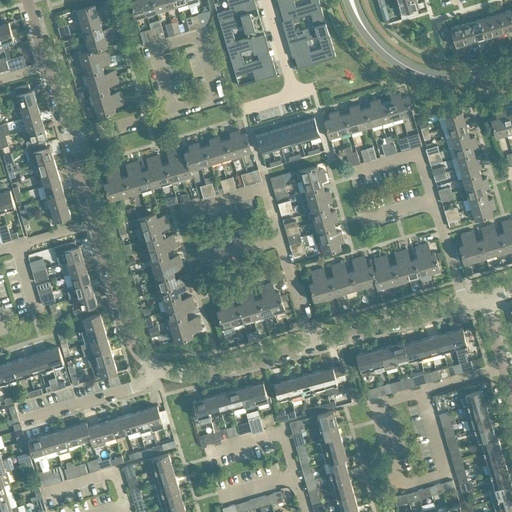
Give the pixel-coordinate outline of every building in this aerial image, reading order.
[(147,14),(142,0),(131,0),(136,17),(147,14)] [(157,11),(153,0),(142,0),(147,14),(157,11)] [(167,8),(164,0),(153,0),(157,11),(167,8)] [(227,0),(230,8),(217,12),(219,21),(248,12),(246,5),(255,2),(254,0),(227,0)] [(294,0),(277,0),(280,7),(287,4),(292,19),(311,13),(310,12),(322,9),(318,0),(310,0),(311,2),(296,6),(294,0)] [(401,0),(397,1),(400,12),(402,18),(419,13),(417,8),(424,6),(423,1),(418,3),(417,3),(416,1),(417,1),(417,0),(401,0)] [(77,9),(81,19),(109,11),(107,5),(96,8),(95,4),(77,9)] [(497,8),(498,13),(500,12),(506,31),(511,28),(511,14),(510,9),(503,11),(502,6),(497,8)] [(248,12),(219,21),(226,43),(235,41),(235,40),(231,28),(243,24),(247,37),(254,35),(252,29),(262,26),(261,21),(259,22),(258,19),(260,18),(257,9),(248,12)] [(295,27),(286,29),(291,44),(298,42),(298,41),(306,39),(307,39),(318,36),(318,35),(328,32),(326,26),(327,26),(322,9),(310,12),(311,13),(314,25),(296,30),(295,27)] [(506,31),(500,12),(498,13),(494,14),(492,9),(487,10),(489,15),(490,15),(496,34),(506,31)] [(207,10),(202,12),(197,13),(198,14),(201,23),(204,22),(207,12),(207,10)] [(110,17),(109,11),(81,19),(84,29),(101,24),(100,20),(110,17)] [(490,15),(489,15),(484,17),(482,12),(477,13),(479,18),(480,18),(486,37),(496,34),(490,15)] [(201,23),(198,14),(192,16),(195,28),(201,26),(201,23)] [(486,37),(480,18),(479,18),(474,20),(472,15),(467,16),(469,21),(471,21),(476,40),(486,37)] [(195,28),(192,16),(186,18),(189,30),(195,28)] [(471,21),(469,21),(464,23),(463,18),(458,19),(459,24),(461,24),(466,43),(476,40),(471,21)] [(20,39),(17,28),(16,27),(15,27),(16,28),(11,29),(9,21),(7,21),(7,20),(1,22),(2,23),(0,23),(0,35),(1,41),(3,44),(2,45),(4,51),(4,50),(9,49),(7,43),(20,39)] [(177,20),(171,22),(175,34),(185,31),(184,25),(179,26),(177,20)] [(453,21),(448,22),(450,30),(452,29),(454,37),(457,46),(466,43),(461,24),(459,24),(454,26),(453,21)] [(175,34),(171,22),(165,24),(169,36),(175,34)] [(87,40),(115,31),(113,25),(102,29),(101,24),(84,29),(87,40)] [(157,26),(151,28),(154,40),(160,38),(157,26)] [(154,40),(151,28),(145,30),(148,42),(154,40)] [(117,38),(115,31),(87,40),(90,50),(97,48),(107,45),(106,41),(117,38)] [(235,41),(226,43),(233,66),(244,63),(243,58),(240,49),(251,46),(254,54),(267,50),(264,41),(267,41),(264,32),(254,35),(247,37),(235,40),(235,41)] [(300,49),(293,51),(298,67),(336,56),(328,32),(318,35),(318,36),(321,47),(310,51),(307,39),(306,39),(298,41),(298,42),(300,49)] [(98,52),(97,48),(90,50),(79,53),(82,64),(110,55),(109,49),(98,52)] [(26,66),(23,55),(7,59),(10,68),(10,71),(26,66)] [(112,61),(110,55),(82,64),(86,74),(103,69),(102,64),(112,61)] [(0,61),(0,62),(0,61),(0,71),(3,70),(10,68),(7,59),(6,57),(0,58),(0,61)] [(244,63),(233,66),(236,75),(253,70),(256,80),(277,74),(273,62),(264,64),(262,57),(244,63)] [(89,84),(117,76),(115,70),(104,73),(103,69),(86,74),(89,84)] [(118,82),(117,76),(89,84),(92,94),(109,89),(108,85),(118,82)] [(33,89),(30,90),(28,83),(15,87),(20,106),(37,101),(33,89)] [(95,105),(123,96),(121,90),(110,93),(109,89),(92,94),(95,105)] [(412,113),(407,95),(402,97),(400,92),(396,93),(402,116),(412,113)] [(402,116),(396,93),(390,95),(392,100),(387,101),(392,119),(402,116)] [(125,102),(123,96),(95,105),(98,115),(115,110),(114,105),(125,102)] [(392,119),(387,101),(381,103),(380,98),(375,99),(382,122),(392,119)] [(382,122),(375,99),(370,101),(371,106),(366,107),(371,125),(382,122)] [(40,112),(37,101),(20,106),(24,117),(40,112)] [(371,125),(366,107),(361,109),(359,104),(354,105),(361,128),(371,125)] [(361,128),(354,105),(349,107),(351,112),(346,113),(351,131),(361,128)] [(511,131),(511,112),(507,114),(505,109),(500,111),(507,133),(511,131)] [(351,131),(346,113),(340,115),(339,110),(334,111),(340,134),(351,131)] [(340,134),(334,111),(329,113),(330,118),(324,119),(329,137),(340,134)] [(445,116),(448,126),(470,120),(469,115),(464,116),(462,111),(445,116)] [(507,133),(500,111),(495,112),(497,117),(491,119),(496,136),(507,133)] [(43,124),(40,112),(24,117),(27,129),(43,124)] [(314,116),(304,119),(310,139),(320,136),(314,116)] [(304,119),(295,122),(301,142),(310,139),(304,119)] [(471,124),(470,120),(448,126),(451,136),(468,131),(467,126),(471,124)] [(295,122),(285,125),(291,145),(301,142),(295,122)] [(27,139),(26,141),(28,147),(32,145),(46,141),(44,137),(47,136),(43,124),(27,129),(30,138),(27,139)] [(285,125),(276,128),(282,148),(291,145),(285,125)] [(276,128),(266,131),(272,151),(282,148),(276,128)] [(239,129),(234,131),(241,153),(252,150),(246,133),(241,134),(239,129)] [(241,153),(234,131),(230,132),(231,137),(226,139),(231,156),(241,153)] [(266,131),(256,134),(262,154),(272,151),(266,131)] [(360,133),(362,140),(370,138),(368,131),(360,133)] [(451,136),(445,138),(448,148),(454,147),(476,140),(475,135),(470,137),(468,131),(451,136)] [(422,145),(418,133),(408,136),(411,148),(422,145)] [(231,156),(226,139),(220,140),(219,136),(214,137),(221,159),(231,156)] [(411,148),(408,136),(402,138),(405,150),(411,148)] [(221,159),(214,137),(209,138),(211,143),(205,145),(210,163),(221,159)] [(394,140),(388,142),(391,154),(397,152),(394,140)] [(478,145),(476,140),(454,147),(457,157),(474,152),(473,146),(478,145)] [(210,163),(205,145),(200,147),(199,142),(193,143),(200,166),(210,163)] [(391,154),(388,142),(381,144),(385,156),(391,154)] [(200,166),(193,143),(189,145),(190,149),(185,151),(186,157),(192,174),(190,169),(200,166)] [(34,150),(35,155),(29,157),(31,164),(37,162),(54,157),(50,145),(34,150)] [(425,148),(427,155),(439,151),(437,145),(425,148)] [(373,146),(367,148),(370,160),(377,158),(373,146)] [(192,174),(186,157),(182,158),(179,148),(173,149),(181,178),(192,174)] [(370,160),(367,148),(361,150),(364,162),(370,160)] [(181,178),(173,149),(167,151),(170,162),(166,163),(171,181),(181,178)] [(357,151),(352,152),(346,154),(350,166),(360,163),(357,151)] [(443,162),(439,151),(427,155),(429,161),(429,160),(431,166),(443,162)] [(476,157),(474,152),(457,157),(460,167),(482,161),(481,156),(476,157)] [(171,181),(166,163),(162,164),(159,154),(153,156),(161,184),(171,181)] [(161,184),(153,156),(147,157),(150,168),(146,169),(151,187),(161,184)] [(57,169),(54,157),(37,162),(41,174),(57,169)] [(151,187),(146,169),(141,170),(138,160),(132,162),(141,190),(151,187)] [(484,166),(482,161),(460,167),(463,178),(480,172),(479,167),(484,166)] [(141,190),(132,162),(126,164),(129,174),(125,175),(131,193),(141,190)] [(317,165),(300,170),(303,180),(325,174),(324,169),(319,170),(317,165)] [(432,169),(434,175),(445,171),(444,165),(432,169)] [(131,193),(125,175),(121,177),(118,166),(112,168),(120,196),(131,193)] [(120,196),(112,168),(106,170),(109,180),(104,182),(110,199),(120,196)] [(60,180),(57,169),(41,174),(44,185),(60,180)] [(258,169),(247,172),(250,184),(262,181),(258,169)] [(447,177),(445,171),(434,175),(435,181),(447,177)] [(250,184),(247,172),(241,174),(245,186),(250,184)] [(482,178),(480,172),(463,178),(466,188),(488,181),(487,176),(482,178)] [(270,177),(271,180),(274,189),(286,185),(282,174),(270,177)] [(325,174),(303,180),(306,190),(323,185),(322,180),(327,178),(325,174)] [(233,176),(226,178),(230,190),(236,188),(233,176)] [(230,190),(226,178),(221,180),(221,181),(217,182),(217,185),(220,193),(230,190)] [(64,192),(60,180),(44,185),(48,197),(64,192)] [(490,186),(488,181),(466,188),(469,198),(486,193),(485,187),(490,186)] [(220,193),(217,185),(213,186),(212,182),(206,184),(209,196),(220,193)] [(209,196),(206,184),(200,186),(203,198),(209,196)] [(289,195),(286,185),(274,189),(277,199),(289,195)] [(309,201),(331,194),(330,189),(325,191),(323,185),(306,190),(309,201)] [(438,189),(440,195),(452,192),(450,186),(438,189)] [(10,190),(0,192),(0,198),(3,209),(15,206),(10,190)] [(67,203),(64,192),(48,197),(51,208),(67,203)] [(454,198),(452,192),(440,195),(442,201),(454,198)] [(488,198),(486,193),(469,198),(472,208),(494,202),(493,197),(488,198)] [(332,199),(331,194),(309,201),(312,211),(329,206),(328,200),(332,199)] [(166,199),(168,205),(178,202),(176,195),(166,199)] [(278,203),(280,209),(292,205),(290,199),(278,203)] [(496,207),(494,202),(472,208),(475,219),(492,214),(491,208),(496,207)] [(71,215),(67,203),(51,208),(55,220),(71,215)] [(293,211),(292,205),(280,209),(281,215),(293,211)] [(331,211),(329,206),(312,211),(315,221),(337,215),(336,210),(331,211)] [(456,206),(444,210),(446,216),(458,212),(456,206)] [(141,228),(169,220),(167,213),(157,217),(155,212),(138,218),(141,228)] [(460,218),(458,212),(446,216),(448,222),(460,218)] [(338,220),(337,215),(315,221),(318,232),(335,227),(334,221),(338,220)] [(511,248),(511,233),(511,234),(508,219),(502,221),(505,231),(501,232),(506,250),(511,248)] [(169,220),(141,228),(144,238),(162,233),(161,229),(160,227),(164,226),(165,227),(171,226),(169,220)] [(296,220),(284,223),(286,230),(298,226),(296,220)] [(506,250),(501,232),(497,234),(494,223),(488,225),(492,240),(496,253),(506,250)] [(0,231),(3,242),(12,239),(10,234),(7,224),(0,225),(0,231)] [(496,253),(492,240),(488,225),(481,227),(485,237),(480,239),(485,253),(486,256),(496,253)] [(299,232),(298,226),(286,230),(287,236),(299,232)] [(337,232),(335,227),(318,232),(313,233),(316,242),(320,241),(320,242),(343,235),(341,230),(337,232)] [(485,253),(480,239),(476,240),(473,229),(467,231),(471,246),(475,259),(486,256),(485,253)] [(475,259),(471,246),(467,231),(461,233),(464,244),(460,245),(465,262),(475,259)] [(147,249),(175,240),(174,234),(163,237),(162,233),(144,238),(147,249)] [(344,240),(343,235),(320,242),(323,252),(341,247),(339,241),(344,240)] [(177,246),(175,240),(147,249),(151,259),(168,254),(167,249),(177,246)] [(290,244),(292,250),(304,247),(302,240),(290,244)] [(428,242),(421,244),(425,259),(430,272),(440,269),(435,252),(431,253),(428,242)] [(418,256),(414,258),(419,272),(419,275),(430,272),(425,259),(421,244),(415,246),(417,252),(419,252),(420,256),(418,256)] [(83,257),(80,245),(63,249),(67,261),(83,257)] [(305,253),(304,247),(292,250),(293,256),(305,253)] [(407,248),(401,250),(405,265),(409,278),(419,275),(419,272),(414,258),(410,259),(409,259),(407,255),(409,255),(407,248)] [(398,262),(394,264),(398,278),(399,281),(409,278),(405,265),(401,250),(395,252),(397,258),(398,258),(399,262),(398,262)] [(168,254),(151,259),(154,269),(182,260),(180,254),(174,256),(174,258),(170,259),(169,258),(168,254)] [(398,278),(394,264),(389,265),(386,254),(380,256),(384,271),(389,284),(399,281),(398,278)] [(364,255),(358,257),(363,271),(367,285),(377,282),(378,287),(379,287),(373,269),(372,264),(367,266),(366,266),(365,262),(366,261),(364,255)] [(377,268),(373,269),(379,287),(389,284),(384,271),(380,256),(374,258),(376,264),(377,264),(379,268),(377,268)] [(87,268),(83,257),(67,261),(70,273),(87,268)] [(367,285),(363,271),(358,257),(352,259),(355,269),(351,270),(356,288),(367,285)] [(43,258),(30,262),(31,267),(44,263),(43,258)] [(182,260),(154,269),(149,270),(152,281),(157,279),(174,274),(173,270),(183,266),(182,260)] [(344,261),(338,263),(342,277),(346,291),(356,288),(355,285),(351,270),(347,272),(345,272),(344,268),(346,267),(344,261)] [(33,272),(46,268),(44,263),(31,267),(33,272)] [(346,291),(342,277),(338,263),(332,265),(335,275),(330,276),(334,291),(335,294),(346,291)] [(334,291),(330,276),(326,278),(323,267),(317,269),(321,283),(326,297),(335,294),(334,291)] [(47,273),(46,268),(33,272),(34,277),(47,273)] [(90,280),(87,268),(70,273),(74,284),(90,280)] [(314,281),(310,282),(315,300),(326,297),(321,283),(317,269),(311,270),(313,277),(314,276),(316,281),(314,281)] [(49,278),(47,273),(34,277),(36,282),(49,278)] [(174,274),(157,279),(160,290),(188,281),(186,275),(180,277),(180,278),(176,280),(175,278),(174,274)] [(93,291),(90,280),(74,284),(77,296),(93,291)] [(36,285),(38,290),(51,286),(50,281),(36,285)] [(188,281),(160,290),(156,291),(159,301),(163,300),(180,294),(179,290),(190,287),(188,281)] [(285,309),(281,295),(279,291),(275,293),(272,282),(266,284),(274,312),(285,309)] [(263,296),(259,297),(264,315),(265,319),(276,316),(274,312),(266,284),(260,286),(262,292),(263,291),(264,296),(263,296)] [(53,291),(51,286),(38,290),(39,295),(53,291)] [(264,315),(259,297),(255,299),(251,288),(245,290),(254,318),(264,315)] [(254,318),(245,290),(239,292),(242,302),(238,303),(244,321),(254,318)] [(54,296),(53,291),(39,295),(41,300),(54,296)] [(97,303),(93,291),(77,296),(81,308),(97,303)] [(166,310),(194,301),(192,295),(182,298),(180,294),(163,300),(166,310)] [(231,294),(225,296),(233,324),(244,321),(238,303),(234,305),(233,305),(231,301),(233,300),(231,294)] [(55,301),(54,296),(41,300),(42,305),(55,301)] [(233,324),(225,296),(219,298),(222,308),(217,309),(223,327),(233,324)] [(194,301),(166,310),(169,320),(187,315),(185,311),(185,309),(189,308),(190,309),(196,307),(194,301)] [(84,317),(87,330),(103,325),(100,313),(84,317)] [(172,330),(200,322),(198,316),(188,319),(187,315),(169,320),(172,330)] [(202,328),(200,322),(172,330),(175,341),(193,335),(192,331),(202,328)] [(107,336),(103,325),(87,330),(91,341),(107,336)] [(463,327),(450,331),(455,347),(459,363),(468,361),(465,352),(469,351),(467,345),(463,327)] [(254,331),(247,333),(249,341),(256,339),(254,331)] [(455,347),(450,331),(439,334),(444,351),(445,351),(445,350),(455,347)] [(439,334),(427,337),(432,353),(442,351),(442,352),(444,351),(439,334)] [(110,348),(107,336),(91,341),(94,353),(110,348)] [(432,353),(427,337),(416,340),(420,358),(423,357),(422,356),(432,353)] [(416,340),(404,343),(404,344),(409,360),(418,357),(419,358),(420,358),(416,340)] [(404,341),(392,344),(396,361),(397,363),(409,360),(404,344),(404,343),(404,341)] [(396,361),(392,344),(380,348),(386,370),(398,366),(397,363),(396,361)] [(59,346),(47,350),(52,366),(64,362),(59,346)] [(114,359),(110,348),(94,353),(98,364),(114,359)] [(386,370),(380,348),(368,351),(374,373),(386,370)] [(52,366),(47,350),(35,354),(40,370),(52,366)] [(374,373),(368,351),(356,354),(362,376),(374,373)] [(40,370),(35,354),(24,357),(29,374),(40,370)] [(29,374),(24,357),(12,361),(18,377),(29,374)] [(114,359),(98,364),(93,366),(96,378),(117,371),(114,359)] [(468,361),(459,363),(462,372),(474,368),(472,359),(468,361)] [(18,377),(12,361),(1,365),(6,381),(18,377)] [(333,366),(321,370),(325,386),(335,383),(335,384),(338,383),(333,366)] [(447,366),(436,370),(438,379),(450,375),(447,366)] [(325,386),(321,370),(309,373),(314,390),(316,389),(325,386)] [(438,379),(436,370),(424,373),(427,382),(438,379)] [(79,383),(75,371),(70,372),(74,384),(79,383)] [(314,390),(309,373),(298,376),(302,392),(312,389),(312,390),(314,390)] [(427,382),(424,373),(413,376),(416,385),(427,382)] [(302,392),(298,376),(286,379),(290,396),(291,396),(292,401),(304,398),(302,392)] [(290,396),(286,379),(274,383),(278,399),(289,396),(289,397),(290,396)] [(263,381),(251,385),(256,402),(258,405),(271,402),(270,397),(268,398),(263,381)] [(256,402),(251,385),(239,388),(244,404),(254,401),(254,402),(256,402)] [(366,390),(369,398),(381,395),(378,386),(366,390)] [(244,404),(239,388),(228,391),(233,408),(235,408),(234,407),(244,404)] [(465,395),(460,396),(464,407),(468,406),(485,401),(481,389),(465,394),(465,395)] [(233,408),(228,391),(216,394),(221,411),(231,408),(231,409),(233,408)] [(221,411),(216,394),(205,397),(210,414),(212,414),(211,413),(221,411)] [(210,414),(205,397),(193,401),(197,417),(207,414),(208,415),(210,414)] [(436,402),(439,414),(448,412),(447,409),(449,407),(448,401),(445,400),(436,402)] [(468,406),(464,407),(467,419),(472,417),(488,413),(485,401),(468,406)] [(331,407),(330,402),(318,405),(319,411),(331,407)] [(169,422),(165,409),(159,411),(157,405),(146,409),(152,429),(152,431),(164,427),(163,424),(169,422)] [(319,411),(318,405),(311,407),(307,408),(308,414),(313,412),(319,411)] [(152,429),(146,409),(134,412),(139,428),(140,433),(152,429)] [(277,412),(280,422),(290,419),(288,413),(286,414),(285,410),(277,412)] [(337,422),(334,410),(317,414),(320,425),(319,425),(320,427),(337,422)] [(139,428),(134,412),(122,416),(127,432),(139,428)] [(451,423),(448,412),(439,414),(443,426),(451,423)] [(472,417),(467,419),(470,430),(475,429),(492,424),(488,413),(472,417)] [(260,415),(248,418),(249,421),(251,430),(252,433),(264,430),(263,427),(260,418),(260,415)] [(127,432),(122,416),(111,419),(116,435),(127,432)] [(116,435),(111,419),(99,423),(104,439),(116,435)] [(289,422),(293,434),(302,432),(301,428),(304,427),(302,419),(289,422)] [(91,438),(88,426),(87,421),(75,425),(80,441),(91,438)] [(249,421),(237,424),(240,433),(251,430),(249,421)] [(340,434),(337,422),(320,427),(320,429),(321,429),(324,438),(340,434)] [(88,426),(91,438),(92,442),(94,448),(106,444),(104,439),(99,423),(88,426)] [(455,435),(451,423),(443,426),(446,437),(455,435)] [(495,435),(492,424),(475,429),(475,431),(476,431),(479,441),(482,440),(481,439),(495,436),(495,435)] [(80,441),(75,425),(63,428),(70,450),(81,447),(79,441),(80,441)] [(70,450),(63,428),(52,432),(58,454),(70,450)] [(217,440),(220,439),(228,437),(226,428),(214,431),(217,440)] [(214,431),(198,436),(201,445),(214,441),(217,440),(214,431)] [(15,434),(18,442),(25,439),(23,432),(15,434)] [(58,454),(52,432),(40,435),(45,451),(47,457),(58,454)] [(305,444),(302,432),(293,434),(296,446),(305,444)] [(343,445),(340,434),(324,438),(320,439),(323,451),(343,445)] [(45,451),(40,435),(28,439),(33,455),(45,451)] [(497,435),(495,435),(495,436),(481,439),(482,440),(484,450),(483,450),(484,452),(501,447),(497,435)] [(28,448),(25,439),(18,442),(21,451),(28,448)] [(308,455),(305,444),(296,446),(299,457),(308,455)] [(347,457),(343,445),(323,451),(326,462),(328,462),(330,461),(344,457),(344,458),(347,457)] [(504,458),(501,447),(484,452),(485,454),(486,453),(488,463),(504,458)] [(172,465),(168,453),(148,459),(152,471),(172,465)] [(311,467),(308,455),(299,457),(302,469),(311,467)] [(347,469),(344,458),(344,457),(330,461),(328,462),(331,472),(329,472),(330,474),(347,469)] [(7,458),(2,459),(0,459),(0,472),(1,472),(7,471),(11,469),(7,458)] [(97,458),(92,460),(95,470),(101,469),(97,458)] [(465,470),(461,458),(453,460),(456,472),(465,470)] [(508,470),(504,458),(488,463),(491,473),(490,473),(491,475),(508,470)] [(95,470),(92,460),(87,461),(90,472),(95,470)] [(84,462),(79,464),(82,474),(87,473),(84,462)] [(82,474),(79,464),(74,465),(77,476),(82,474)] [(123,466),(127,479),(136,476),(132,464),(123,466)] [(77,476),(74,465),(69,467),(72,477),(77,476)] [(176,476),(172,465),(152,471),(155,482),(176,476)] [(72,477),(69,467),(64,468),(67,479),(72,477)] [(314,478),(311,467),(302,469),(306,481),(314,478)] [(64,480),(61,469),(56,471),(59,481),(64,480)] [(351,481),(347,469),(330,474),(331,476),(332,476),(334,485),(351,481)] [(468,481),(465,470),(456,472),(459,484),(464,482),(468,481)] [(511,481),(508,470),(491,475),(491,477),(492,476),(494,480),(488,482),(490,487),(511,481)] [(11,482),(7,471),(1,472),(0,472),(0,485),(5,484),(11,482)] [(59,481),(56,471),(51,472),(54,483),(59,481)] [(54,483),(51,472),(46,474),(50,484),(54,483)] [(50,484),(46,474),(41,475),(44,486),(50,484)] [(139,487),(136,476),(127,479),(130,490),(139,487)] [(179,487),(176,476),(155,482),(158,494),(179,487)] [(318,490),(314,478),(306,481),(309,492),(318,490)] [(354,492),(351,481),(334,485),(337,495),(336,495),(336,497),(354,492)] [(511,493),(511,484),(511,481),(490,487),(489,487),(493,499),(511,493)] [(464,482),(459,484),(463,495),(467,494),(464,482)] [(0,497),(8,495),(5,484),(0,485),(0,497)] [(143,499),(139,487),(130,490),(134,501),(143,499)] [(183,500),(179,487),(158,494),(161,503),(166,502),(166,504),(183,500)] [(281,491),(269,494),(272,503),(284,500),(281,491)] [(412,491),(406,493),(409,502),(413,501),(415,501),(412,491)] [(357,504),(354,492),(336,497),(337,499),(338,499),(341,508),(357,504)] [(511,511),(511,493),(493,499),(496,511),(511,511)] [(272,503),(269,494),(257,497),(260,506),(272,503)] [(471,506),(467,494),(463,495),(466,507),(471,506)] [(0,510),(12,507),(8,495),(0,497),(0,510)] [(46,509),(45,504),(43,497),(32,501),(33,505),(39,506),(41,510),(46,509)] [(260,506),(257,497),(246,501),(249,510),(260,506)] [(146,510),(143,499),(134,501),(137,511),(141,511),(149,510),(146,510)] [(24,501),(26,511),(32,510),(30,500),(24,501)] [(182,511),(186,511),(183,500),(166,504),(168,511),(182,511)] [(462,511),(462,510),(460,503),(449,506),(449,505),(447,506),(449,511),(462,511)]
